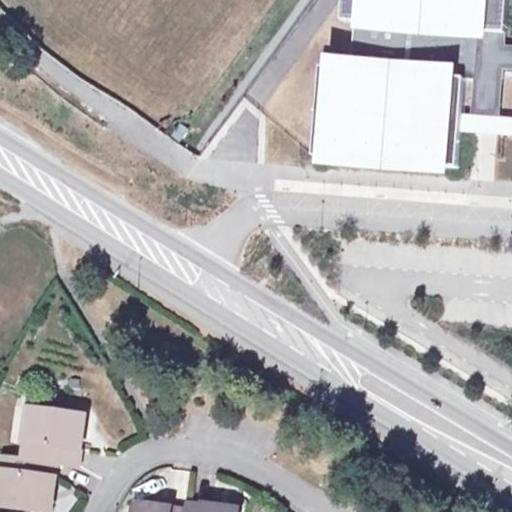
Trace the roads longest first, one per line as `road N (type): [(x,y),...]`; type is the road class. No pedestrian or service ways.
road 1 (secondary): [(511,448),(285,309),(202,276)]
road 2 (secondary): [(202,276),(266,342),(457,459)]
road 3 (residential): [(94,511),(134,462),(185,450),(260,472),(324,511)]
road 4 (secondary): [(202,276),(0,154)]
